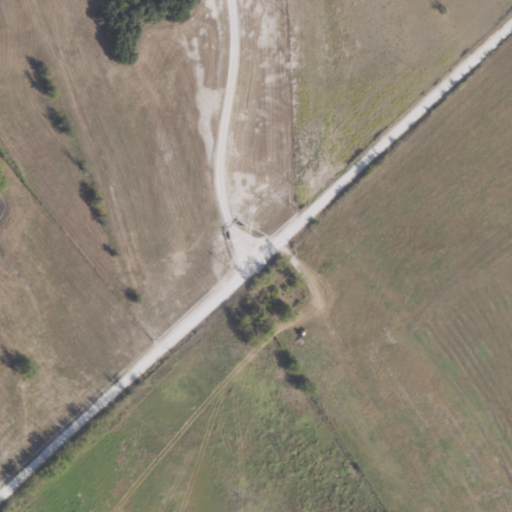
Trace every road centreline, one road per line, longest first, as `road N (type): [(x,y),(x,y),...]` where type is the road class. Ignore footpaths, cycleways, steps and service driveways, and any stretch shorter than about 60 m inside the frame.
road 1 (residential): [(163,339),(511,14)]
road 2 (residential): [(0,491),(163,339)]
